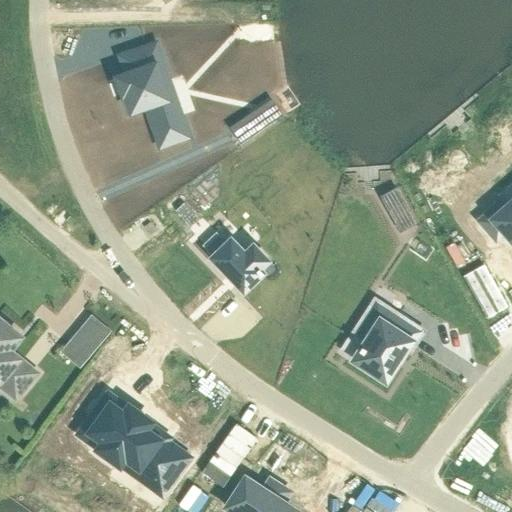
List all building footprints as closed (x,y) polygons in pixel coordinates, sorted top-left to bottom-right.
[(126,74),(116,78),(122,94),(124,93),(130,111),(146,105),(159,145),(178,139),(153,68),(161,65),(154,45),(120,57),(126,74)] [(270,101),(230,129),(239,143),(280,115),(270,101)] [(0,141),(8,152),(32,133),(10,105),(0,112),(0,141)] [(499,203),(479,221),(495,239),(502,232),(511,243),(511,200),(503,208),(499,203)] [(183,205),(175,212),(189,227),(196,220),(183,205)] [(214,236),(204,245),(213,255),(210,258),(227,276),(226,277),(227,279),(229,277),(234,283),(233,284),(235,286),(236,285),(242,291),(260,273),(257,269),(265,261),(251,246),(243,254),(229,240),(224,245),(214,236)] [(369,308),(352,333),(366,341),(361,348),(359,347),(357,351),(359,352),(355,357),(354,360),(383,379),(403,348),(408,351),(422,331),(396,314),(387,328),(380,323),(383,317),(369,308)] [(16,337),(0,324),(0,383),(13,395),(31,373),(5,351),(16,337)] [(81,364),(79,362),(82,357),(83,356),(86,358),(87,357),(83,354),(69,342),(62,350),(80,365),(81,364)] [(107,395),(78,434),(97,448),(95,449),(118,466),(119,464),(138,478),(149,463),(159,470),(153,478),(166,487),(187,458),(185,457),(177,468),(156,453),(167,438),(147,424),(148,423),(147,422),(146,423),(142,420),(144,417),(143,416),(141,419),(133,414),(135,411),(134,410),(132,413),(127,409),(128,408),(127,407),(126,409),(107,395)] [(306,511),(256,478),(229,511),(306,511)]
